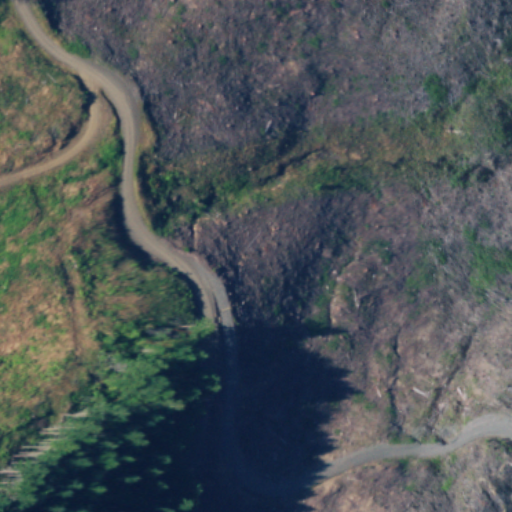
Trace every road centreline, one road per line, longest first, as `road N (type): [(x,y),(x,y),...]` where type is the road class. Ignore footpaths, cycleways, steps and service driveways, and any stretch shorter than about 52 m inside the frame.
road 1 (track): [(169,511),(202,349),(197,281),(127,215),(122,120),(112,95),(45,45),(15,0)]
road 2 (track): [(201,303),(226,364),(237,468),(247,481),(296,493),(402,451),(463,439),(511,452)]
road 3 (track): [(0,180),(47,164),(74,143),(85,119),(82,69)]
